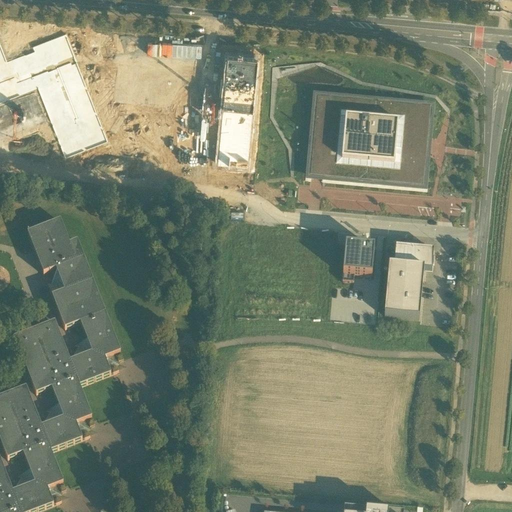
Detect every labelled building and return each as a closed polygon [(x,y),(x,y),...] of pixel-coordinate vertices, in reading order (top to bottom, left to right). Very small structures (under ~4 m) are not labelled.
[(5,57),(0,58),(0,102),(38,88),(39,92),(65,158),(108,141),(66,33),(5,57)] [(258,55),(227,53),(217,163),(248,166),(251,129),(240,129),(241,118),(252,119),(258,55)] [(0,102),(0,107),(39,92),(38,88),(0,102)] [(317,99),(431,110),(435,106),(313,95),(305,182),(309,179),(317,99)] [(309,179),(423,189),(426,159),(422,159),(424,140),(428,140),(431,110),(317,99),(309,179)] [(423,189),(309,179),(305,182),(427,194),(435,106),(431,110),(428,140),(424,140),(422,159),(426,159),(423,189)] [(251,129),(252,119),(241,118),(240,129),(251,129)] [(41,511),(61,504),(59,499),(52,502),(48,492),(58,487),(61,495),(66,493),(51,454),(90,439),(88,434),(80,437),(76,426),(87,422),(90,430),(95,428),(80,389),(119,374),(117,369),(109,372),(105,361),(116,357),(119,365),(124,363),(77,244),(70,247),(60,224),(28,236),(44,277),(56,272),(57,274),(51,288),(48,286),(48,287),(65,332),(81,326),(88,343),(75,348),(75,349),(78,350),(73,363),(70,364),(55,325),(15,341),(37,397),(52,391),(59,408),(46,413),(47,414),(49,415),(44,429),(42,430),(26,390),(0,400),(0,442),(8,462),(24,456),(30,474),(18,479),(21,481),(15,494),(13,495),(0,461),(0,511),(41,511)] [(327,240),(251,233),(243,308),(320,315),(327,240)] [(363,250),(346,248),(342,283),(354,284),(354,278),(372,279),(374,251),(368,250),(363,249),(363,250)] [(424,271),(432,272),(434,252),(396,249),(394,268),(424,271)] [(424,271),(394,268),(389,268),(384,318),(419,321),(424,271)] [(117,369),(119,374),(127,371),(124,363),(119,365),(116,357),(105,361),(109,372),(117,369)] [(88,434),(90,439),(98,436),(95,428),(90,430),(87,422),(76,426),(80,437),(88,434)] [(59,499),(61,504),(70,501),(66,493),(61,495),(58,487),(48,492),(52,502),(59,499)]
